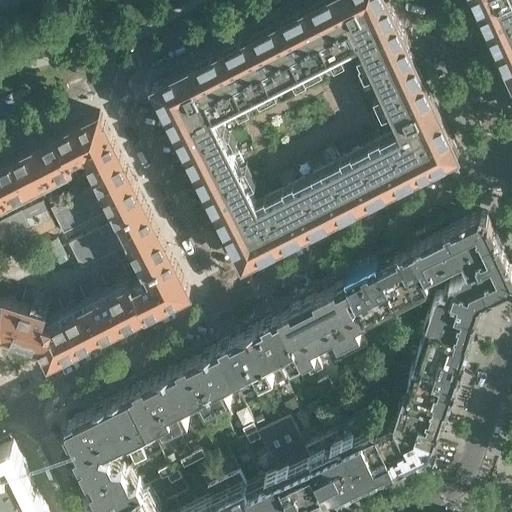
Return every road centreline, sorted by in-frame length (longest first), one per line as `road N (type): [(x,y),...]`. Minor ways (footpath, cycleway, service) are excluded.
road 1 (residential): [(224,302),(509,169)]
road 2 (residential): [(114,80),(224,302)]
road 3 (residential): [(24,406),(224,302)]
road 4 (residential): [(402,511),(468,478),(511,345)]
road 5 (residential): [(509,169),(432,0)]
road 6 (residential): [(262,0),(114,80)]
road 7 (residential): [(114,80),(0,139)]
